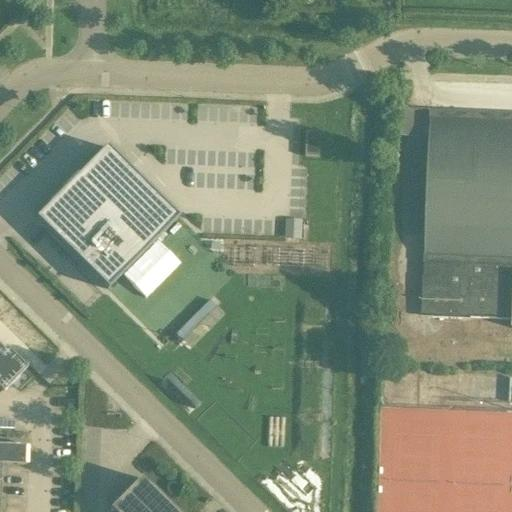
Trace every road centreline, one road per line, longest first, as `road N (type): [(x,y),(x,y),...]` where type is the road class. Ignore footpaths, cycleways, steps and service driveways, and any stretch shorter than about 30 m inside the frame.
road 1 (unclassified): [(511,47),(398,43),(308,80),(89,70)]
road 2 (unclassified): [(253,511),(0,265)]
